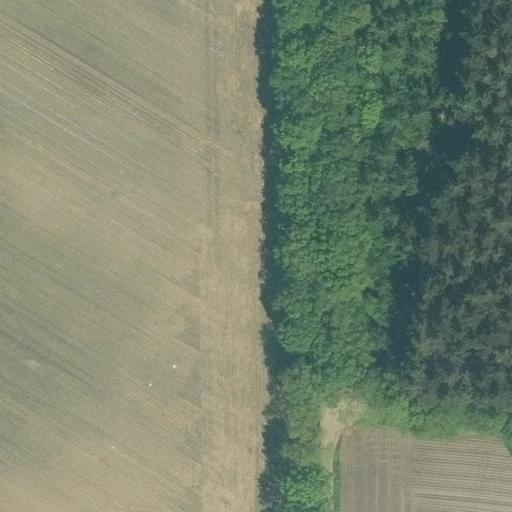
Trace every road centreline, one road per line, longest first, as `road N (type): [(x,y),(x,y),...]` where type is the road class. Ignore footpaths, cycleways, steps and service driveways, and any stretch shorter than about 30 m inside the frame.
road 1 (track): [(325,391),(307,0)]
road 2 (track): [(328,511),(325,391)]
